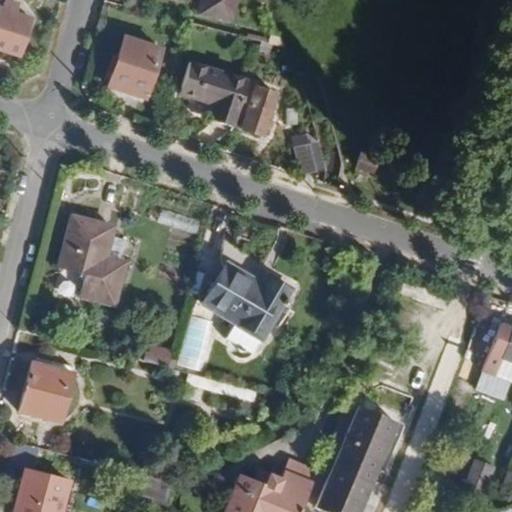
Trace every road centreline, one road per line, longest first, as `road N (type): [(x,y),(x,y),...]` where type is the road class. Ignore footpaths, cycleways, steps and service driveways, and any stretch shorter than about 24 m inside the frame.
road 1 (residential): [(51,130),(511,271)]
road 2 (unknown): [(470,256),(388,511)]
road 3 (residential): [(51,130),(0,325)]
road 4 (residential): [(84,0),(51,130)]
